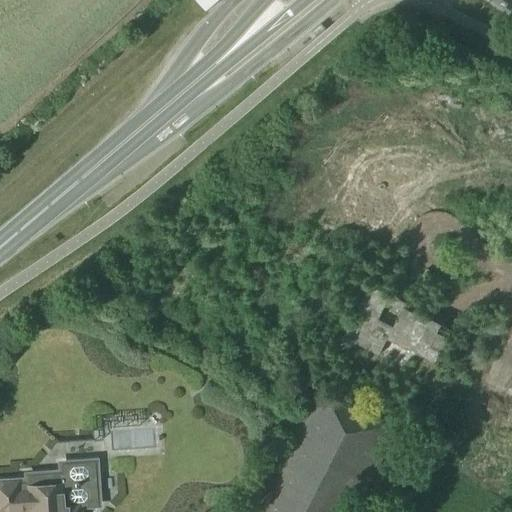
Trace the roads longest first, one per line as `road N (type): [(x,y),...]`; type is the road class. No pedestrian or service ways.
road 1 (primary): [(0,247),(202,78)]
road 2 (primary): [(202,78),(308,0)]
